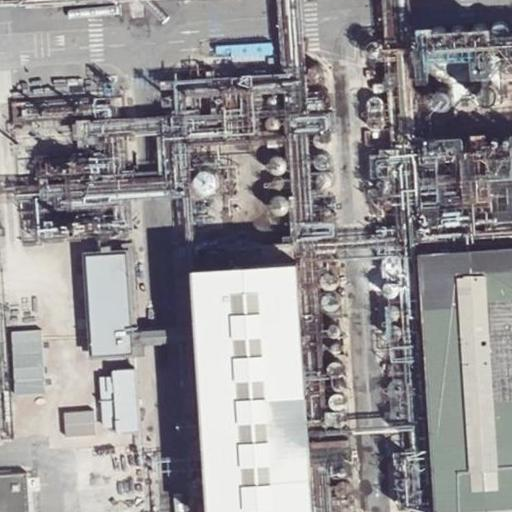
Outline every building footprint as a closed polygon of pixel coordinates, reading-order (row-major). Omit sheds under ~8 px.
[(511,18),(496,21),(496,15),(429,23),(432,54),(473,49),(476,69),(511,64),(511,18)] [(224,144),(251,142),(249,88),(221,90),(224,144)] [(195,188),(198,194),(205,198),(211,197),(217,193),(219,187),(218,181),(213,175),(207,174),(200,176),(196,182),(195,188)] [(311,511),(297,262),(262,264),(261,247),(229,249),(230,266),(195,268),(199,329),(200,339),(202,380),(180,381),(184,437),(204,436),(208,511),(311,511)] [(435,511),(443,511),(511,507),(511,250),(419,256),(425,342),(426,361),(430,433),(431,451),(435,511)] [(128,252),(88,254),(94,354),(134,352),(134,344),(133,333),(128,252)] [(48,341),(78,339),(73,254),(42,255),(48,341)] [(133,333),(134,344),(160,342),(200,339),(199,329),(159,331),(133,333)] [(46,414),(43,354),(8,356),(12,416),(46,414)] [(114,378),(100,379),(103,430),(117,429),(117,434),(138,432),(135,369),(113,370),(114,378)] [(95,387),(48,390),(52,448),(98,445),(95,387)] [(143,511),(139,447),(76,451),(79,504),(79,511),(143,511)] [(31,511),(29,472),(0,473),(0,511),(31,511)]
